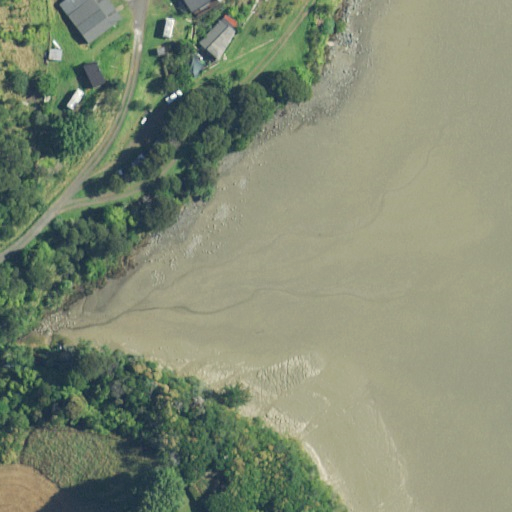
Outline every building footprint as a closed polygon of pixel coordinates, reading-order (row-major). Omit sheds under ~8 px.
[(66,0),(60,5),(89,44),(124,18),(111,0),(66,0)] [(184,20),(167,17),(163,36),(179,39),(184,20)] [(221,59),(234,31),(219,20),(201,44),(221,59)] [(60,59),(62,59),(63,49),(50,48),(49,63),(60,64),(60,59)] [(97,65),(94,66),(86,69),(94,87),(102,83),(98,74),(100,73),(97,65)]
